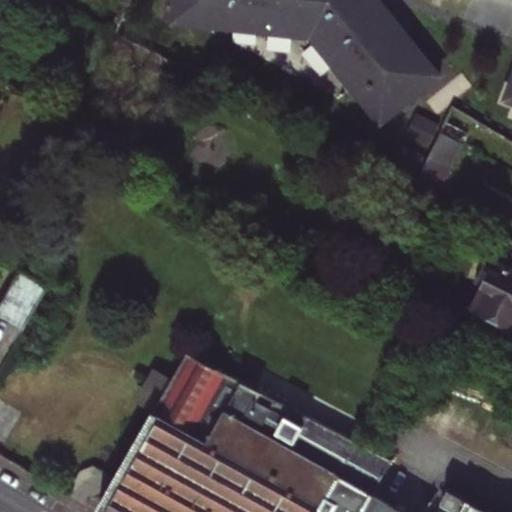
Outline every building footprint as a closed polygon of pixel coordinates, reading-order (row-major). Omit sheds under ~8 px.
[(0,35),(18,0),(0,0),(0,1),(0,35)] [(381,0),(178,0),(177,19),(301,33),(302,23),(310,24),(309,28),(383,119),(441,74),(381,0)] [(0,111),(12,92),(0,85),(0,111)] [(421,110),(410,133),(432,144),(443,121),(421,110)] [(445,129),(419,181),(441,192),(467,141),(445,129)] [(511,271),(495,263),(472,306),(511,327),(511,325),(511,271)] [(0,304),(0,314),(24,328),(48,286),(20,270),(0,304)] [(384,511),(371,506),(386,471),(178,381),(103,511),(384,511)] [(478,511),(443,497),(436,511),(478,511)]
